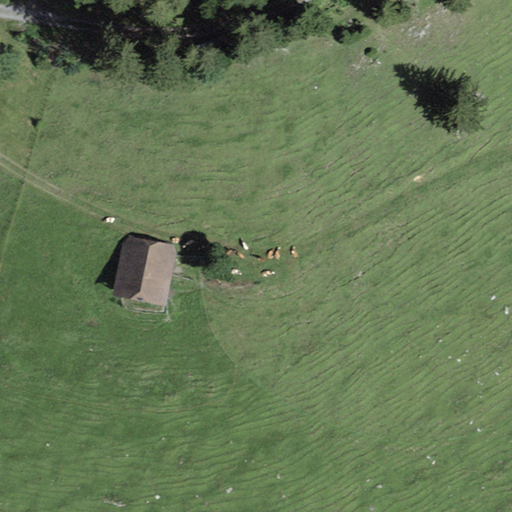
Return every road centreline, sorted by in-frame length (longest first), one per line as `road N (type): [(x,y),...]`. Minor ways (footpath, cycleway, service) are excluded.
road 1 (track): [(0,158),(67,201),(170,236),(261,253),(302,244),(511,147)]
road 2 (track): [(310,0),(146,28),(0,15)]
